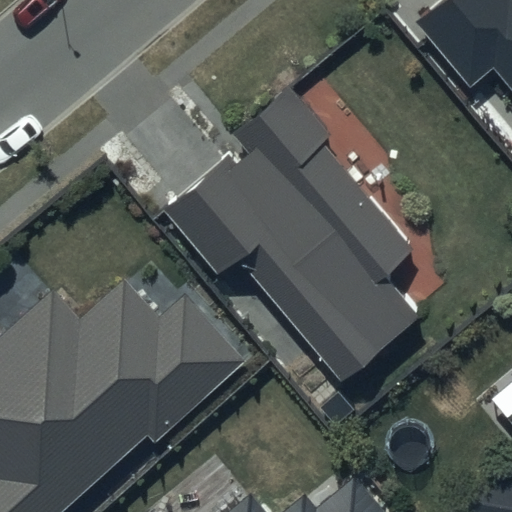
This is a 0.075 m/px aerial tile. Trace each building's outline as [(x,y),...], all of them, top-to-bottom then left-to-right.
[(511,0),(444,0),(417,23),(471,86),(494,67),(511,87),(511,0)] [(333,135),(290,86),(235,134),(242,143),(162,211),(218,275),(235,261),(342,384),(420,317),(380,271),(412,244),(324,142),(333,135)] [(160,316),(124,277),(81,316),(55,288),(0,337),(0,511),(62,511),(147,435),(155,444),(247,360),(185,293),(160,316)] [(511,511),(511,413),(507,417),(511,423),(511,464),(455,511),(511,511)] [(283,511),(267,511),(251,492),(226,511),(385,511),(355,475),(316,507),(305,494),(283,511)]
